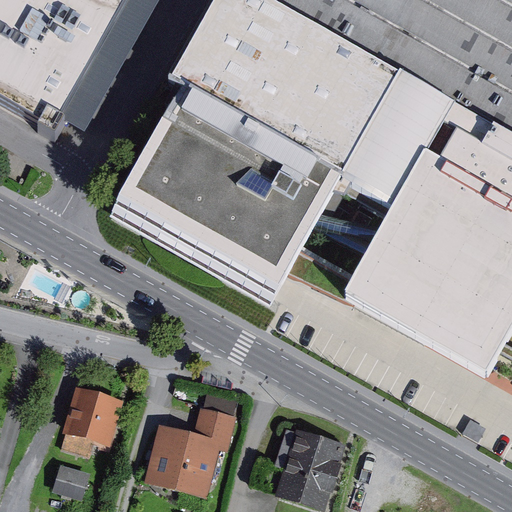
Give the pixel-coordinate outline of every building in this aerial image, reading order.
[(0,0),(0,112),(49,140),(57,123),(89,139),(159,0),(0,0)] [(511,0),(222,0),(171,92),(187,100),(120,220),(273,305),(336,192),(381,217),(335,300),(487,384),(500,361),(511,367),(511,0)] [(212,373),(210,384),(239,391),(242,380),(212,373)] [(133,401),(86,387),(72,433),(76,434),(71,450),(98,458),(102,446),(118,451),(133,401)] [(168,424),(154,482),(216,497),(228,448),(237,451),(246,417),(209,408),(203,432),(168,424)] [(460,421),(457,428),(477,438),(481,432),(460,421)] [(293,470),(285,497),(334,511),(335,511),(341,493),(346,494),(355,463),(351,462),(356,444),(305,428),(304,433),(295,430),(284,467),(293,470)] [(99,474),(68,466),(61,492),(92,500),(99,474)]
